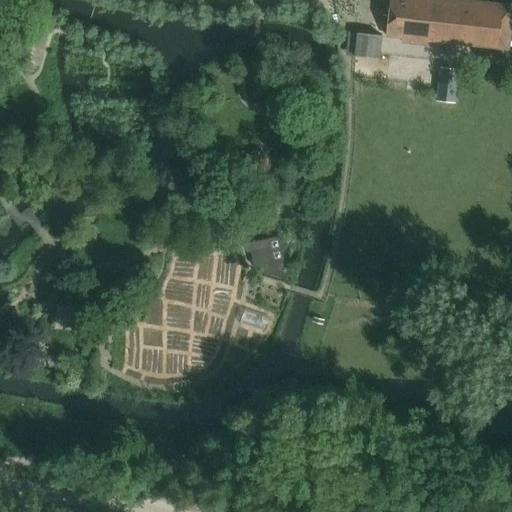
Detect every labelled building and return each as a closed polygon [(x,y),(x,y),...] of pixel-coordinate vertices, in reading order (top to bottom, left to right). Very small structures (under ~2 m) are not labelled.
[(511,21),(511,7),(449,0),(445,0),(390,0),(387,36),(403,38),(402,44),(428,46),(429,41),(509,50),(511,21)] [(39,65),(48,30),(29,25),(19,60),(39,65)] [(358,33),(356,56),(379,59),(382,35),(358,33)] [(450,89),(453,70),(439,68),(436,87),(450,89)] [(263,154),(256,153),(255,153),(248,159),(248,168),(253,174),(262,174),(269,169),(269,160),(263,154)] [(275,236),(241,244),(257,273),(284,280),(285,269),(279,268),(283,243),(275,236)] [(57,305),(56,326),(74,327),(75,306),(57,305)]
